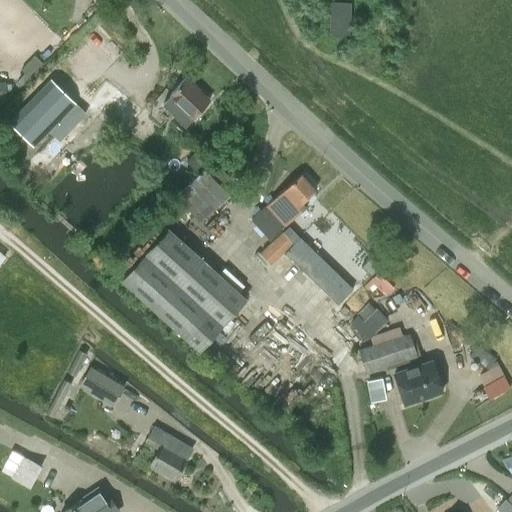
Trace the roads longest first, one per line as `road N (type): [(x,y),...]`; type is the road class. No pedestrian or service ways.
road 1 (unclassified): [(169,0),(511,305)]
road 2 (tertiary): [(343,511),(511,424)]
